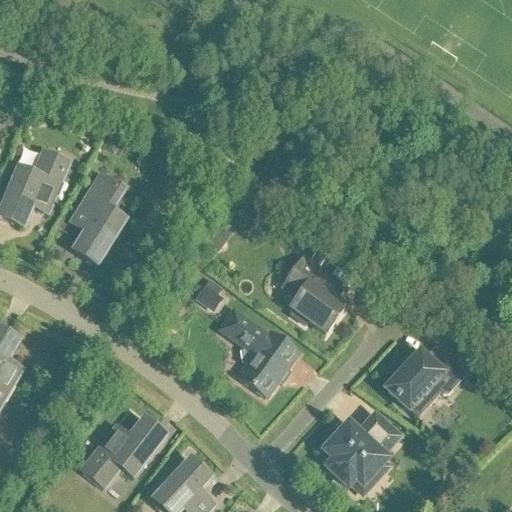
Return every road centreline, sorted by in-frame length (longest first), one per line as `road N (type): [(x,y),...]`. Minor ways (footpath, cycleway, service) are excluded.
road 1 (residential): [(257,472),(214,425),(135,362),(0,285)]
road 2 (residential): [(257,472),(401,313)]
